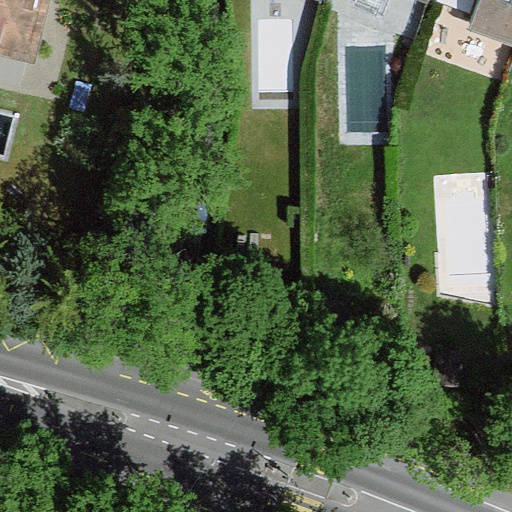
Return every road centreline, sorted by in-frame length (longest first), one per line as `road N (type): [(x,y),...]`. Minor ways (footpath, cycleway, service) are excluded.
road 1 (residential): [(157,425),(189,310),(218,93),(205,0)]
road 2 (secondary): [(409,511),(215,442)]
road 3 (secondary): [(157,425),(0,378)]
